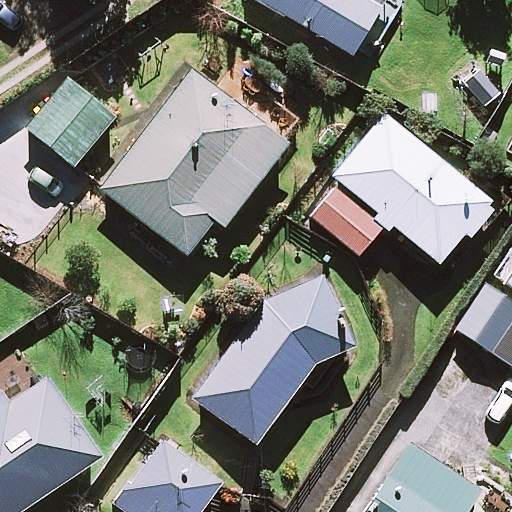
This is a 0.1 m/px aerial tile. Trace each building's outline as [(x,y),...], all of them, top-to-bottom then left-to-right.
[(251,0),(363,67),(401,5),(392,0),(251,0)] [(282,146),(186,72),(95,190),(182,258),(209,222),(218,229),(282,146)] [(111,120),(64,81),(24,130),(70,169),(111,120)] [(491,208),(382,117),(330,179),(439,270),(491,208)] [(378,229),(333,191),(309,218),(355,257),(378,229)] [(511,247),(491,277),(511,292),(511,247)] [(348,349),(317,281),(265,300),(238,335),(188,399),(248,446),(311,366),(348,349)] [(511,305),(484,286),(454,330),(511,370),(511,305)] [(19,511),(95,458),(26,361),(0,379),(0,511),(19,511)] [(196,511),(216,486),(159,442),(112,505),(120,511),(196,511)] [(511,511),(511,499),(481,481),(474,492),(404,448),(364,511),(511,511)]
